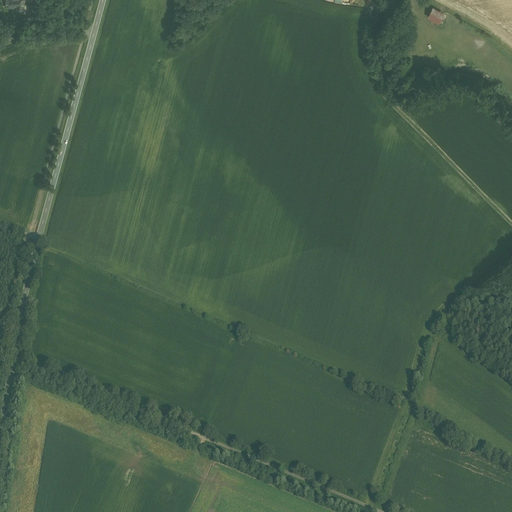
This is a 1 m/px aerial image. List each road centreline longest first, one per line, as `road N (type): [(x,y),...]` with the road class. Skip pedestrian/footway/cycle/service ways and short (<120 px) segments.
road 1 (unclassified): [(380,511),(13,358)]
road 2 (track): [(511,224),(374,82),(361,35),(376,0)]
road 3 (secondary): [(37,239),(102,0)]
road 4 (secondary): [(13,358),(37,239)]
